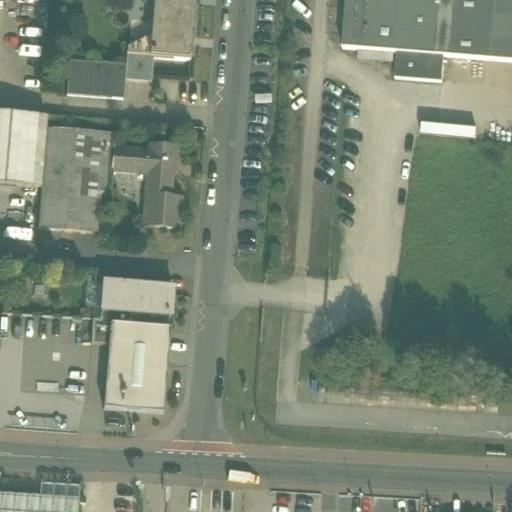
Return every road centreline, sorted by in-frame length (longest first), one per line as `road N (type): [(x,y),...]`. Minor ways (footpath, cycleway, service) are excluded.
road 1 (residential): [(200,467),(238,0)]
road 2 (tertiary): [(511,484),(200,467)]
road 3 (tertiary): [(200,467),(0,455)]
